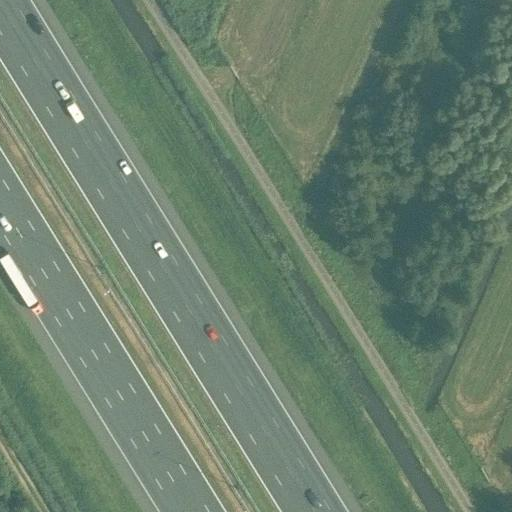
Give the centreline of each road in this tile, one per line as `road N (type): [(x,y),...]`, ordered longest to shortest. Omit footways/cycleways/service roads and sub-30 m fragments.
road 1 (motorway): [(312,511),(0,9)]
road 2 (motorway): [(0,199),(194,511)]
